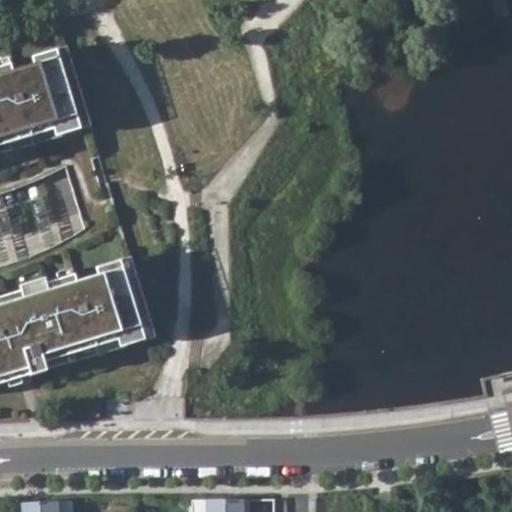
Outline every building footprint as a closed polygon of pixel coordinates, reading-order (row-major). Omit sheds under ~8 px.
[(55,50),(78,129),(89,126),(65,47),(55,50)] [(78,129),(55,50),(34,56),(36,63),(11,71),(8,64),(0,66),(0,145),(2,145),(4,152),(32,143),(30,136),(56,128),(58,136),(78,129)] [(120,262),(144,340),(153,338),(129,259),(120,262)] [(0,384),(29,376),(29,377),(46,371),(43,364),(67,356),(69,363),(98,354),(96,348),(122,340),(123,346),(144,340),(120,262),(99,268),(102,275),(76,283),(74,276),(45,284),(44,280),(27,285),(31,297),(23,299),(21,292),(0,298),(0,384)] [(373,496),(374,509),(393,506),(391,494),(373,496)] [(193,499),(191,499),(191,511),(248,511),(248,499),(193,499)] [(71,511),(71,501),(13,503),(13,511),(71,511)]
